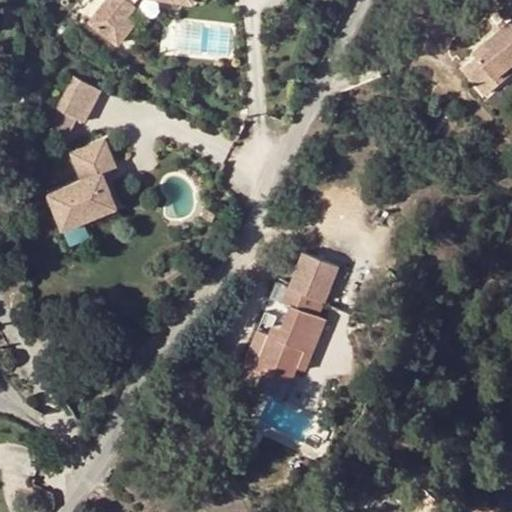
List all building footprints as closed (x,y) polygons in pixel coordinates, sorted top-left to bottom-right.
[(126,0),(104,0),(89,18),(118,43),(135,23),(127,16),(135,7),(132,5),(126,0)] [(511,11),(511,13),(511,14),(511,17),(472,49),(477,55),(462,67),(484,94),(511,70),(511,63),(511,11)] [(511,63),(511,70),(484,94),(488,98),(503,86),(504,89),(511,82),(511,63)] [(73,76),(57,107),(87,122),(103,90),(73,76)] [(64,228),(120,205),(106,168),(118,164),(108,138),(73,151),(83,177),(49,190),(64,228)] [(212,222),(216,213),(204,208),(201,217),(212,222)] [(306,250),(290,287),(323,300),(338,264),(306,250)] [(182,274),(176,265),(165,273),(171,282),(182,274)] [(290,305),(281,327),(276,338),(268,334),(254,367),(268,373),(260,391),(282,400),(296,365),(304,369),(325,319),(316,315),(323,300),(290,287),(287,286),(282,301),(290,305)] [(276,338),(281,327),(272,324),(268,334),(276,338)]
